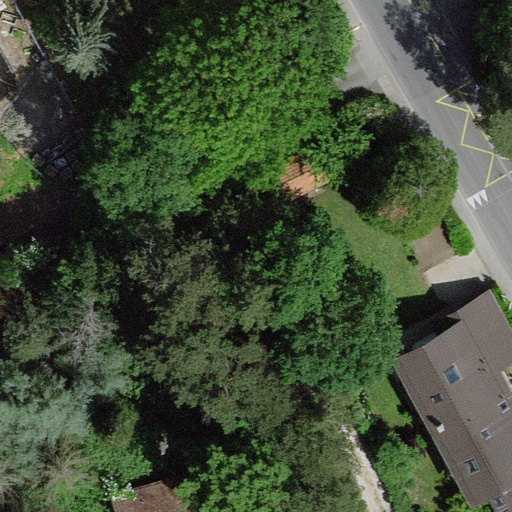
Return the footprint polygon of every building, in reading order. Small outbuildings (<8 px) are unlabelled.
[(328,172),(312,141),(262,165),(278,197),(328,172)] [(468,316),(494,364),(511,354),(511,325),(490,285),(459,301),(468,316)] [(441,420),(506,385),(494,364),(468,316),(414,344),(433,379),(422,385),(441,420)] [(490,483),(511,471),(511,396),(506,385),(441,420),(460,454),(471,448),(490,483)] [(237,511),(223,464),(121,494),(125,511),(237,511)] [(505,511),(511,511),(511,471),(490,483),(505,511)]
